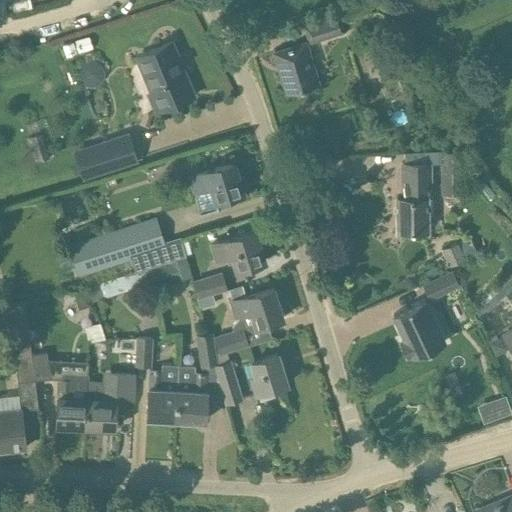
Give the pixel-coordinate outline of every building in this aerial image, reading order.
[(348,23),(384,0),(338,0),(334,3),(348,23)] [(341,35),(335,16),(302,26),(308,45),(341,35)] [(180,58),(172,39),(133,56),(148,92),(145,93),(154,114),(197,97),(185,69),(189,67),(184,56),(180,58)] [(319,83),(306,42),(274,52),(287,94),(319,83)] [(103,82),(105,63),(85,62),(83,80),(103,82)] [(128,133),(74,151),(83,178),(137,160),(128,133)] [(50,159),(42,134),(26,140),(31,154),(34,153),(38,163),(50,159)] [(461,150),(439,151),(439,165),(440,195),(462,194),(461,150)] [(234,162),(190,175),(201,212),(217,207),(215,201),(243,192),(242,190),(244,190),(245,187),(242,177),(239,175),(238,176),(234,162)] [(401,197),(397,198),(397,231),(427,230),(428,230),(428,179),(430,179),(430,163),(400,164),(401,197)] [(115,278),(149,268),(186,258),(180,236),(162,241),(155,217),(68,243),(79,277),(130,260),(134,271),(115,278)] [(265,261),(255,230),(210,244),(215,259),(230,254),(235,270),(265,261)] [(470,236),(441,249),(448,265),(459,260),(460,263),(478,255),(470,236)] [(186,258),(149,268),(154,288),(192,277),(186,258)] [(154,288),(149,268),(115,278),(88,287),(92,301),(150,284),(152,289),(154,288)] [(511,279),(511,268),(472,309),(475,317),(511,279)] [(452,270),(423,283),(430,297),(455,285),(458,284),(452,270)] [(193,280),(198,300),(213,295),(212,294),(226,290),(226,288),(222,272),(193,280)] [(215,356),(227,352),(249,345),(244,330),(257,326),(282,318),(273,288),(232,301),(237,319),(232,326),(233,331),(213,336),(213,332),(211,333),(212,333),(215,356)] [(87,293),(76,297),(78,302),(85,306),(91,304),(87,293)] [(216,305),(213,295),(198,300),(199,304),(200,310),(216,305)] [(413,356),(444,341),(424,298),(393,313),(404,338),(401,340),(408,355),(412,353),(413,356)] [(24,299),(15,301),(27,351),(31,381),(50,379),(47,352),(31,354),(24,299)] [(27,351),(15,301),(8,303),(8,306),(0,307),(0,326),(10,324),(17,382),(31,381),(27,351)] [(101,322),(88,327),(92,339),(106,334),(101,322)] [(511,329),(503,335),(511,350),(511,329)] [(212,333),(197,335),(200,366),(214,365),(216,364),(215,356),(212,333)] [(153,337),(137,336),(136,357),(135,357),(135,365),(152,366),(153,337)] [(227,352),(215,356),(216,364),(214,365),(226,405),(243,399),(231,359),(229,360),(227,352)] [(286,384),(277,353),(247,363),(257,393),(286,384)] [(147,398),(146,418),(176,419),(177,389),(179,364),(178,364),(161,363),(161,368),(149,368),(147,398)] [(177,389),(176,419),(205,421),(206,401),(207,371),(195,370),(196,365),(179,364),(177,389)] [(103,380),(87,379),(85,427),(114,428),(115,401),(133,402),(134,372),(103,371),(103,380)] [(85,427),(87,379),(58,378),(56,425),(85,427)] [(0,450),(25,448),(20,406),(0,408),(0,450)] [(511,511),(511,495),(477,510),(477,511),(511,511)]
